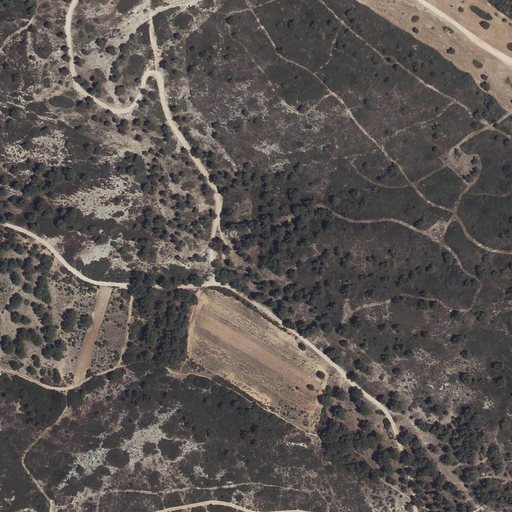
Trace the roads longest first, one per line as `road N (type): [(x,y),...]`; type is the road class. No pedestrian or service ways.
road 1 (track): [(415,511),(416,492),(389,414),(229,280)]
road 2 (track): [(0,222),(30,235),(82,279),(141,286),(229,280)]
road 3 (track): [(229,280),(215,269),(216,197),(167,111),(159,68)]
road 4 (track): [(73,0),(66,19),(70,78),(85,96),(121,110),(149,65),(159,68)]
